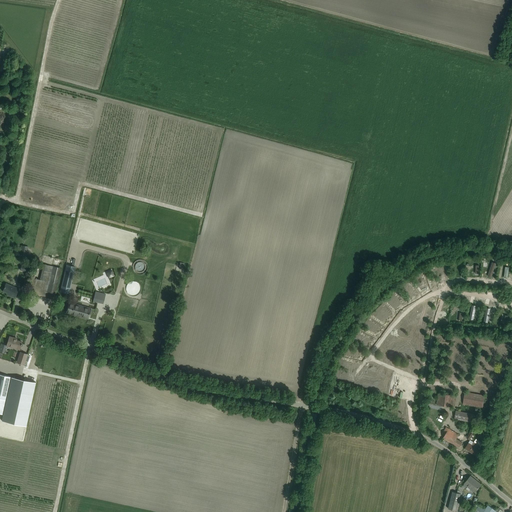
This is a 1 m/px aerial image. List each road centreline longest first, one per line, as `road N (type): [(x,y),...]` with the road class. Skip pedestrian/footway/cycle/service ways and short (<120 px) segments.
road 1 (unclassified): [(511,501),(436,444),(354,412),(168,378),(0,310)]
road 2 (unknown): [(415,436),(449,282),(511,284)]
